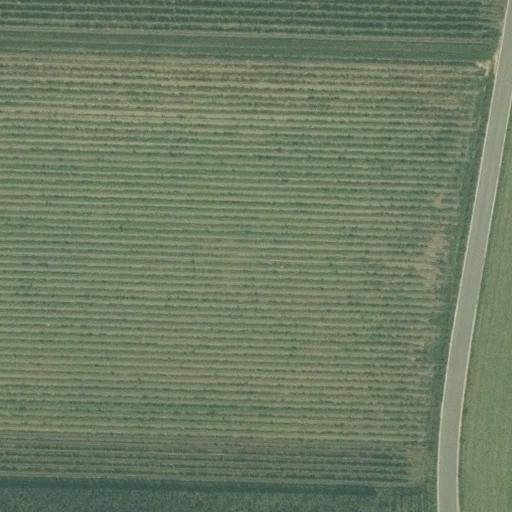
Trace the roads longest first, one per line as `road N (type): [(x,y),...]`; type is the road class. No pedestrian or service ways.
road 1 (track): [(508,57),(0,40)]
road 2 (unclassified): [(449,511),(453,390),(511,33)]
